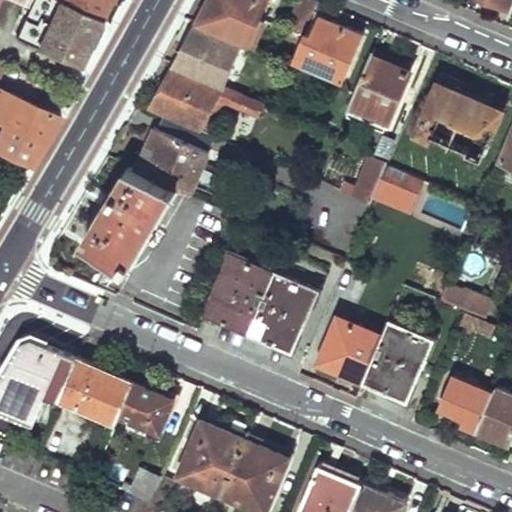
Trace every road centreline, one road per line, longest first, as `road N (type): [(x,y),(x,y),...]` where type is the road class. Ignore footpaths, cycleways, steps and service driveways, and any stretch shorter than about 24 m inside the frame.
road 1 (residential): [(511,493),(0,274)]
road 2 (secondary): [(159,0),(0,274)]
road 3 (residential): [(372,0),(511,56)]
